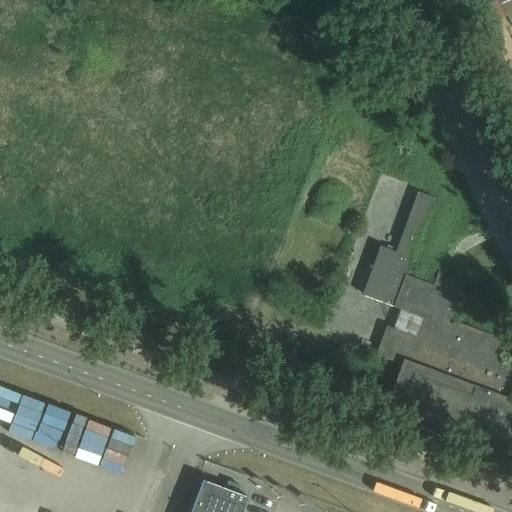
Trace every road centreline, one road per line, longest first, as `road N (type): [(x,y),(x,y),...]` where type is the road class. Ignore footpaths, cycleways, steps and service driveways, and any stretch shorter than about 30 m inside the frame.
road 1 (tertiary): [(462,511),(0,341)]
road 2 (residential): [(511,228),(394,0)]
